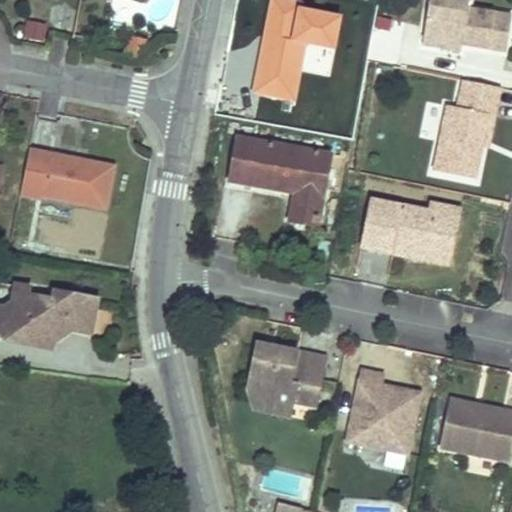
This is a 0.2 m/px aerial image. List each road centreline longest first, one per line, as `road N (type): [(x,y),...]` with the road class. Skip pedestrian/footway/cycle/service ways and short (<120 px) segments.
road 1 (residential): [(162,281),(208,281),(508,339)]
road 2 (tertiary): [(162,281),(164,340),(207,511)]
road 3 (residential): [(188,104),(0,66)]
road 4 (tertiary): [(188,104),(162,281)]
